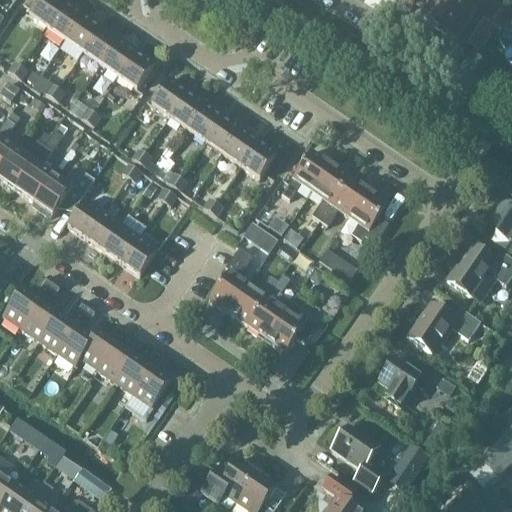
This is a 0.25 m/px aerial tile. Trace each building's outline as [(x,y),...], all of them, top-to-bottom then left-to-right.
[(47,32),(65,5),(57,0),(41,0),(28,19),(47,32)] [(409,13),(417,0),(389,0),(389,1),(409,13)] [(437,31),(456,1),(454,0),(431,0),(419,19),(437,31)] [(456,0),(456,1),(437,31),(456,42),(469,20),(480,26),(484,19),(493,5),(485,0),(480,0),(479,3),(473,0),(456,0)] [(64,44),(83,18),(65,5),(47,32),(64,44)] [(511,15),(506,12),(493,5),(484,19),(497,27),(495,30),(503,38),(499,42),(500,45),(496,47),(500,56),(506,64),(511,68),(511,15)] [(82,56),(100,30),(83,18),(64,44),(82,56)] [(100,69),(118,42),(100,30),(82,56),(100,69)] [(118,81),(136,55),(118,42),(100,69),(118,81)] [(136,94),(154,68),(136,55),(118,81),(136,94)] [(14,65),(7,75),(13,80),(20,70),(14,65)] [(20,84),(27,74),(20,70),(13,80),(20,84)] [(169,121),(187,95),(169,82),(151,109),(169,121)] [(0,99),(8,105),(17,93),(7,86),(0,95),(0,99)] [(51,102),(57,92),(51,87),(44,97),(51,102)] [(57,106),(64,96),(57,92),(51,102),(57,106)] [(187,134),(205,107),(187,95),(169,121),(187,134)] [(44,109),(32,101),(29,107),(40,115),(44,109)] [(205,146),(223,120),(205,107),(187,134),(205,146)] [(86,126),(93,116),(86,112),(80,122),(86,126)] [(7,123),(14,128),(19,121),(11,116),(7,123)] [(93,131),(100,121),(93,116),(86,126),(93,131)] [(222,158),(241,132),(223,120),(205,146),(222,158)] [(0,173),(14,153),(3,145),(14,128),(7,123),(0,132),(0,173)] [(59,128),(55,135),(62,140),(67,133),(59,128)] [(240,171),(258,144),(241,132),(222,158),(240,171)] [(62,140),(55,135),(44,150),(33,166),(13,194),(32,207),(51,179),(52,179),(58,171),(47,163),(62,140)] [(259,183),(277,157),(258,144),(240,171),(259,183)] [(44,150),(37,145),(26,161),(14,153),(0,173),(0,184),(13,194),(33,166),(44,150)] [(75,145),(58,171),(62,174),(69,164),(72,163),(76,158),(75,154),(79,148),(75,145)] [(138,167),(144,171),(155,179),(162,170),(173,154),(167,150),(155,168),(150,164),(151,161),(145,157),(138,167)] [(138,167),(145,157),(138,152),(131,162),(138,167)] [(311,196),(330,168),(311,154),(291,183),(292,183),(281,199),(288,204),(299,188),(311,196)] [(128,182),(134,172),(128,167),(121,177),(128,182)] [(330,168),(311,196),(322,204),(317,211),(311,220),(319,225),(349,181),(349,180),(348,176),(341,171),(337,172),(330,168)] [(167,187),(173,178),(162,170),(155,179),(167,187)] [(32,207),(31,209),(31,212),(47,223),(50,222),(51,221),(63,203),(75,211),(93,184),(74,171),(68,180),(63,187),(52,179),(51,179),(32,207)] [(134,186),(141,176),(134,172),(128,182),(134,186)] [(173,191),(180,181),(174,177),(173,178),(167,187),(173,191)] [(180,196),(187,186),(180,181),(173,191),(180,196)] [(348,222),(368,194),(349,181),(319,225),(326,230),(337,214),(348,222)] [(156,191),(150,187),(143,197),(149,201),(156,191)] [(163,206),(170,196),(163,192),(156,202),(163,206)] [(368,194),(348,222),(357,228),(350,238),(361,245),(364,241),(374,248),(387,228),(378,221),(387,207),(386,206),(386,202),(379,197),(375,198),(368,194)] [(170,211),(176,201),(170,196),(163,206),(170,211)] [(209,216),(216,206),(209,202),(202,211),(209,216)] [(85,243),(103,217),(84,204),(66,230),(85,243)] [(498,226),(500,228),(494,236),(511,248),(511,247),(511,205),(509,204),(507,204),(505,205),(503,205),(501,206),(499,207),(497,209),(496,211),(495,213),(495,215),(495,217),(495,219),(495,221),(496,223),(497,225),(498,226)] [(215,221),(222,211),(216,206),(209,216),(215,221)] [(103,255),(121,229),(103,217),(85,243),(103,255)] [(252,228),(243,241),(268,258),(277,245),(252,228)] [(120,268),(139,241),(121,229),(103,255),(120,268)] [(139,281),(157,254),(139,241),(120,268),(139,281)] [(469,250),(446,284),(472,302),(481,307),(497,284),(505,290),(511,279),(511,263),(500,255),(492,266),(469,250)] [(247,288),(237,282),(252,261),(239,252),(225,272),(228,274),(208,303),(227,317),(247,288)] [(335,276),(348,285),(357,272),(344,263),(335,276)] [(309,282),(314,285),(320,284),(323,279),(315,273),(309,282)] [(49,293),(56,283),(49,278),(42,288),(49,293)] [(265,343),(290,306),(279,298),(284,291),(289,284),(281,278),(276,285),(277,285),(246,330),(265,343)] [(277,285),(276,285),(269,280),(263,289),(258,296),(247,288),(227,317),(246,330),(277,285)] [(56,297),(62,287),(56,283),(49,293),(56,297)] [(20,333),(38,307),(20,294),(2,320),(20,333)] [(85,317),(91,307),(85,303),(78,313),(85,317)] [(290,306),(265,343),(284,356),(294,342),(304,349),(306,346),(311,350),(323,334),(317,330),(318,329),(309,323),(311,320),(290,306)] [(38,346),(56,319),(38,307),(20,333),(38,346)] [(91,322),(98,312),(91,307),(85,317),(91,322)] [(467,344),(479,326),(460,313),(453,323),(430,307),(406,341),(432,359),(451,333),(467,344)] [(56,358),(74,332),(56,319),(38,346),(56,358)] [(120,342),(127,332),(120,327),(113,337),(120,342)] [(92,344),(91,343),(74,332),(56,358),(74,371),(79,363),(92,344)] [(127,346),(134,336),(127,332),(120,342),(127,346)] [(96,375),(115,349),(96,336),(91,343),(92,344),(79,363),(96,375)] [(114,387),(132,361),(115,349),(96,375),(114,387)] [(156,366),(163,356),(156,352),(149,362),(156,366)] [(162,371),(169,361),(163,356),(156,366),(162,371)] [(132,400),(150,373),(132,361),(114,387),(132,400)] [(423,395),(435,377),(412,361),(406,371),(392,361),(377,384),(389,393),(382,402),(399,414),(405,404),(415,390),(423,395)] [(151,413),(169,386),(150,373),(132,400),(151,413)] [(511,465),(511,410),(468,449),(474,456),(461,467),(486,497),(500,485),(495,480),(511,465)] [(15,423),(8,433),(23,443),(31,432),(16,422),(15,423)] [(378,451),(352,433),(346,429),(330,452),(360,473),(353,483),(364,491),(371,496),(384,478),(367,467),(378,451)] [(110,434),(103,444),(110,449),(117,439),(110,434)] [(422,448),(432,454),(438,444),(428,438),(422,448)] [(0,507),(14,487),(5,480),(11,470),(0,462),(0,507)] [(223,498),(235,507),(257,475),(238,462),(224,483),(205,469),(191,489),(217,507),(223,498)] [(398,466),(387,483),(404,495),(416,478),(398,466)] [(72,484),(79,474),(73,469),(65,480),(72,484)] [(81,472),(73,485),(84,493),(93,480),(81,472)] [(266,511),(262,509),(276,488),(257,475),(235,507),(243,511),(266,511)] [(353,511),(345,506),(353,495),(330,479),(322,491),(335,500),(327,511),(353,511)] [(0,507),(0,511),(25,511),(40,490),(31,484),(24,494),(14,487),(0,507)] [(496,511),(481,494),(472,484),(441,511),(496,511)] [(187,487),(174,506),(183,511),(196,493),(187,487)] [(50,511),(42,506),(49,496),(40,490),(25,511),(50,511)] [(382,504),(393,511),(402,498),(391,490),(382,504)]
